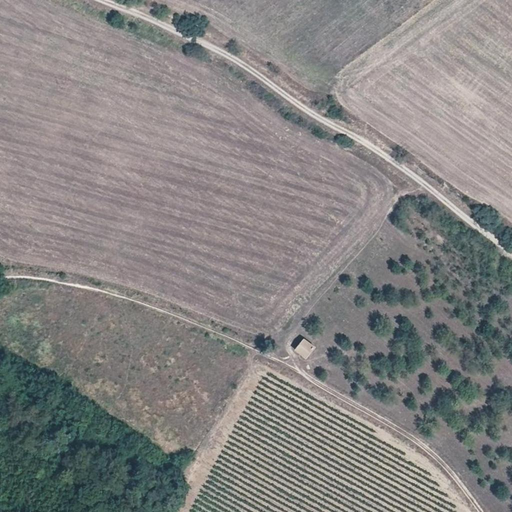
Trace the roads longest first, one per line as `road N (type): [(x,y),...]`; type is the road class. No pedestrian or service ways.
road 1 (track): [(0,277),(134,299),(260,351),(428,453),(480,511)]
road 2 (track): [(511,253),(409,173),(235,59),(103,0)]
